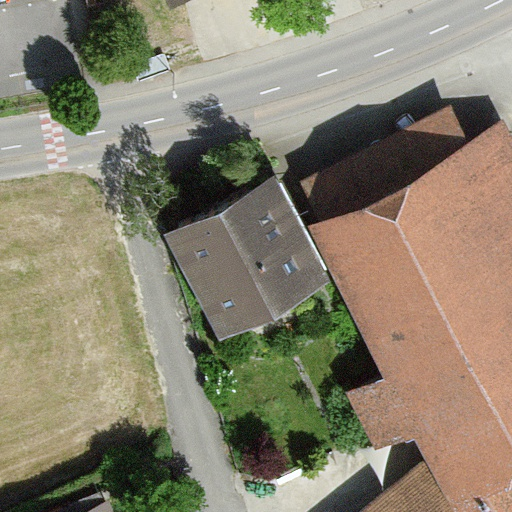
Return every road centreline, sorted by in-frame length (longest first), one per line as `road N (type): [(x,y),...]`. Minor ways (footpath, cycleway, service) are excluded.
road 1 (secondary): [(120,136),(306,78),(503,0)]
road 2 (residential): [(226,511),(120,136)]
road 3 (secondary): [(0,158),(120,136)]
